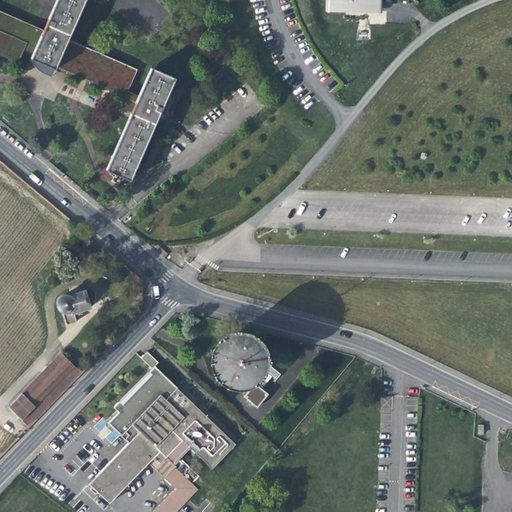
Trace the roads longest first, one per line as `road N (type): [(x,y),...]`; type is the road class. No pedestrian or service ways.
road 1 (residential): [(511,414),(378,349),(177,291)]
road 2 (residential): [(177,291),(0,469)]
road 3 (residential): [(0,146),(177,291)]
